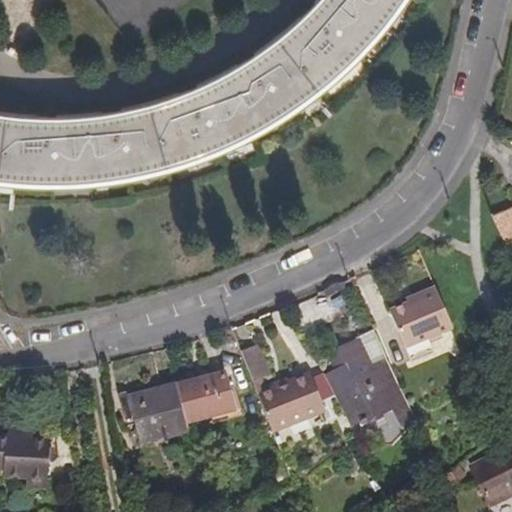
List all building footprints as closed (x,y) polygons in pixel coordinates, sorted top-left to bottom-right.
[(0,185),(7,186),(37,188),(67,188),(97,186),(127,182),(156,176),(185,167),(214,157),(241,145),(268,131),(293,115),(318,97),(341,77),(362,56),(383,34),(401,10),(408,0),(324,0),(315,11),(297,28),(277,45),(257,60),(235,73),(212,85),(189,96),(165,104),(140,112),(116,117),(90,120),(65,122),(39,122),(14,120),(0,118),(0,185)] [(28,0),(25,13),(41,17),(45,0),(28,0)] [(511,210),(495,218),(507,245),(511,242),(511,210)] [(449,329),(432,289),(414,297),(415,301),(404,306),(386,313),(395,334),(402,331),(409,347),(424,340),(449,329)] [(415,301),(414,297),(403,302),(404,306),(415,301)] [(430,355),(424,340),(409,347),(402,350),(407,363),(430,355)] [(254,347),(237,353),(249,382),(258,379),(265,376),(254,347)] [(328,396),(351,440),(397,418),(392,408),(402,403),(389,373),(377,379),(367,359),(344,370),(347,378),(338,383),(341,390),(328,396)] [(253,395),(271,444),(322,425),(304,377),(262,391),(253,395)] [(253,395),(262,391),(258,379),(249,382),(253,395)] [(227,380),(178,392),(188,430),(237,418),(227,380)] [(141,450),(190,437),(188,430),(178,392),(129,406),(128,397),(119,399),(126,427),(135,424),(141,450)] [(0,471),(3,471),(3,481),(27,483),(27,487),(49,488),(50,434),(29,433),(28,438),(0,437),(0,471)] [(511,443),(466,468),(485,502),(511,487),(511,443)]
